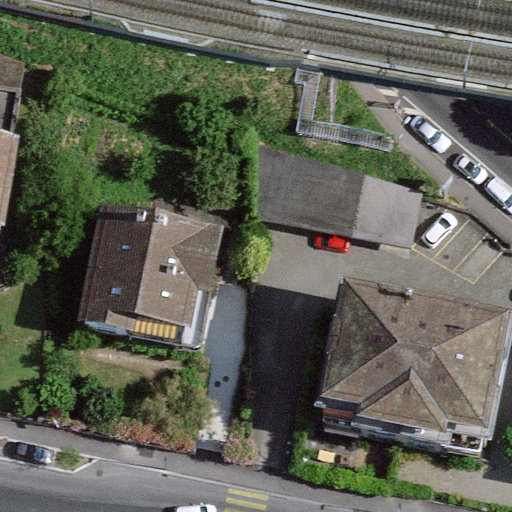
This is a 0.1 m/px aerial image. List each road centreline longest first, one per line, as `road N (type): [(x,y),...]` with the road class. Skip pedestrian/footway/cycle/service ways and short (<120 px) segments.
road 1 (primary): [(350,0),(511,146)]
road 2 (tertiary): [(0,488),(118,511)]
